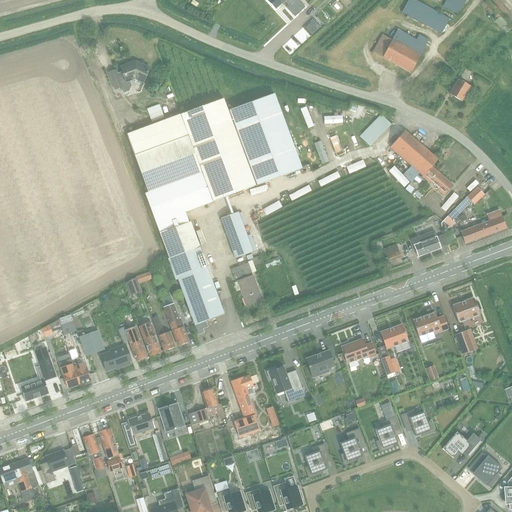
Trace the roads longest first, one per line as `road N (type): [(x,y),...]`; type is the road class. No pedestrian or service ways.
road 1 (secondary): [(0,439),(511,247)]
road 2 (unclassified): [(511,191),(457,136),(142,11)]
road 3 (unclassified): [(142,11),(74,15),(0,37)]
